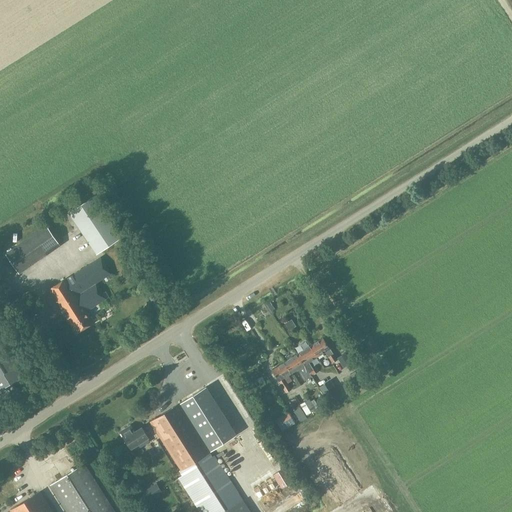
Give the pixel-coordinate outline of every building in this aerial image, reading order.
[(68,212),(96,254),(122,237),(94,195),(68,212)] [(5,254),(19,273),(60,245),(47,225),(5,254)] [(106,299),(96,283),(111,273),(100,258),(98,259),(66,279),(49,289),(77,333),(94,322),(87,311),(106,299)] [(0,335),(0,390),(25,375),(0,335)] [(310,346),(317,356),(325,351),(329,357),(332,362),(337,359),(323,337),(310,346)] [(309,362),(317,356),(310,346),(298,353),(311,375),(316,373),(309,362)] [(304,380),(311,375),(298,353),(285,362),(292,372),(297,369),(304,380)] [(198,375),(210,364),(202,355),(190,366),(198,375)] [(350,362),(355,371),(364,366),(359,357),(350,362)] [(286,376),(292,372),(285,362),(274,369),(287,391),(292,388),(288,382),(289,381),(286,376)] [(216,394),(225,389),(218,376),(209,381),(216,394)] [(338,393),(333,385),(330,380),(319,387),(327,400),(338,393)] [(211,458),(207,453),(221,444),(191,396),(150,421),(152,423),(143,429),(142,427),(135,432),(131,425),(121,431),(131,448),(149,437),(148,436),(157,431),(181,469),(178,471),(181,476),(180,477),(201,511),(250,511),(215,455),(211,458)] [(309,398),(300,404),(306,415),(315,409),(309,398)] [(282,431),(295,423),(288,412),(275,420),(282,431)] [(252,434),(244,438),(253,452),(260,448),(252,434)] [(66,511),(115,511),(85,463),(49,485),(66,511)] [(261,500),(282,486),(274,475),(253,489),(261,500)] [(16,476),(6,483),(11,493),(22,486),(16,476)] [(52,511),(40,491),(10,510),(12,511),(11,511),(52,511)] [(279,502),(283,508),(295,501),(291,494),(279,502)]
